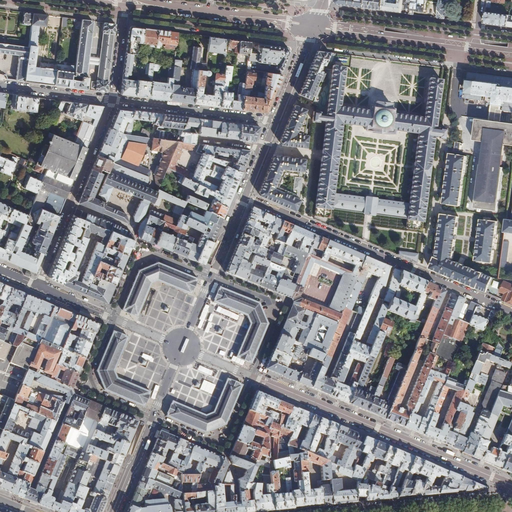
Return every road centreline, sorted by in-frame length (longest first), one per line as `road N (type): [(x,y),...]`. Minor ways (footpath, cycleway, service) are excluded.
road 1 (unclassified): [(511,310),(244,198)]
road 2 (tertiary): [(511,484),(252,376)]
road 3 (residential): [(38,286),(110,100)]
road 4 (residential): [(511,492),(341,511)]
road 5 (residential): [(275,121),(110,100)]
road 6 (residential): [(152,417),(207,440),(228,432),(252,376)]
road 7 (residential): [(211,276),(154,254),(134,263),(111,318)]
road 8 (residential): [(252,376),(275,321),(269,305),(211,276)]
road 9 (residential): [(111,318),(89,373),(97,393),(152,417)]
road 10 (residential): [(0,5),(121,21)]
